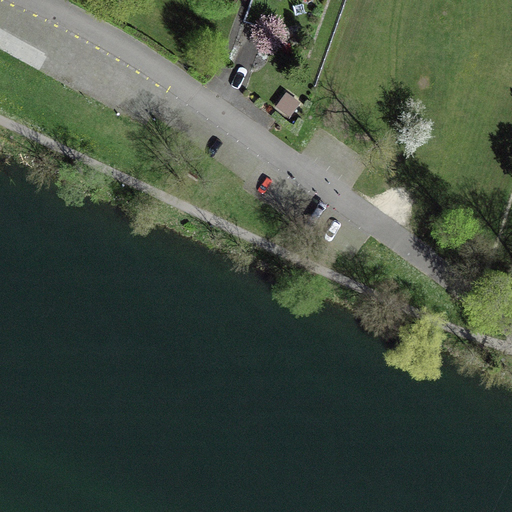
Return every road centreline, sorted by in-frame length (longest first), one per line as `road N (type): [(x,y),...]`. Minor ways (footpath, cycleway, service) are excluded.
road 1 (residential): [(25,0),(286,157),(485,295)]
road 2 (track): [(393,232),(400,0)]
